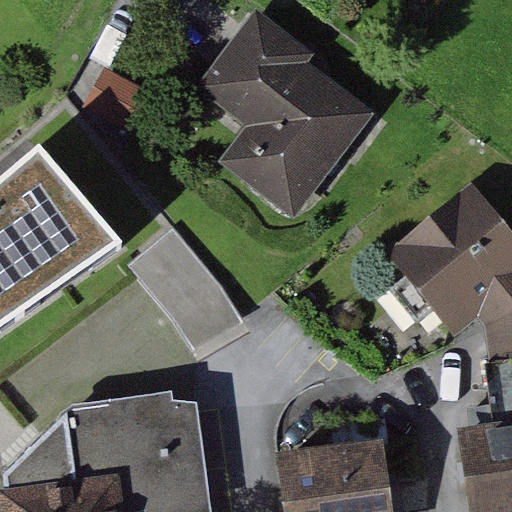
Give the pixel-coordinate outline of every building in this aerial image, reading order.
[(370,117),(258,25),(205,90),(248,125),(219,160),(288,217),(370,117)] [(149,94),(103,72),(84,112),(130,134),(149,94)] [(0,336),(126,251),(38,151),(0,182),(0,336)] [(511,227),(472,184),(391,255),(467,334),(492,314),(499,362),(511,360),(511,227)] [(11,481),(13,496),(1,498),(2,511),(219,511),(212,453),(206,408),(180,412),(178,398),(70,413),(11,481)] [(511,511),(511,425),(458,433),(469,511),(511,511)] [(391,511),(384,444),(274,457),(280,511),(391,511)]
